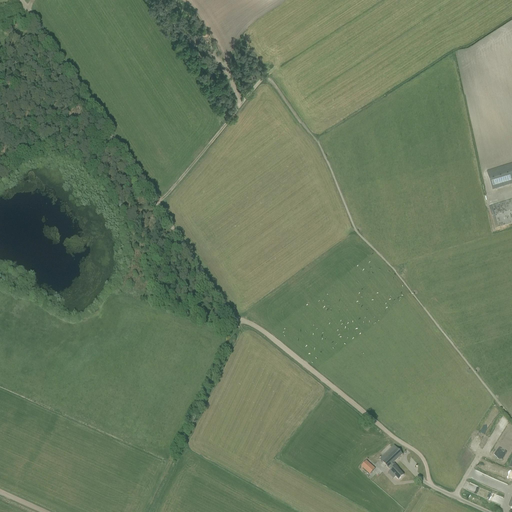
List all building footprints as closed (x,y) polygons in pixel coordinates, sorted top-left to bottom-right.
[(492,191),(511,184),(511,163),(486,172),(492,191)] [(511,200),(489,207),(495,229),(511,223),(511,200)] [(495,426),(500,429),(505,422),(499,418),(495,426)] [(368,428),(351,448),(357,453),(361,448),(366,452),(379,437),(368,428)] [(487,438),(482,447),(486,449),(491,440),(487,438)] [(399,468),(394,463),(402,455),(394,446),(379,460),(390,471),(387,474),(393,480),(395,478),(398,481),(404,476),(398,469),(399,468)] [(370,475),(375,469),(366,461),(361,467),(370,475)] [(500,482),(471,472),(468,480),(497,491),(500,482)]
